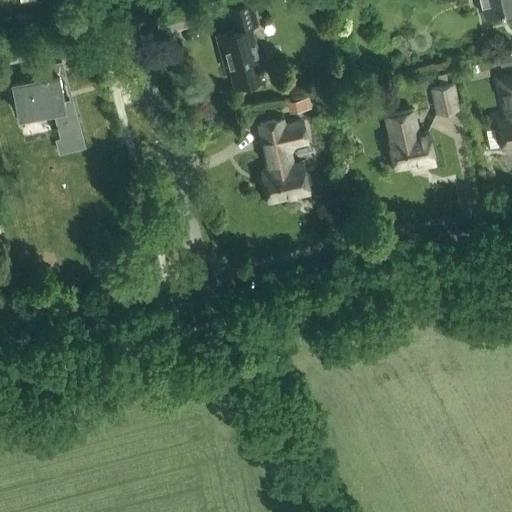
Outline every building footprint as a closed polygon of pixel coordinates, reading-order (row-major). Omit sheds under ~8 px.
[(511,0),(480,0),(484,15),(511,8),(511,0)] [(250,25),(257,23),(251,1),(229,7),(235,28),(217,32),(226,68),(230,67),(235,83),(264,75),(250,25)] [(83,144),(61,60),(41,64),(44,75),(12,80),(18,111),(53,104),(61,136),(56,137),(60,150),(83,144)] [(496,118),(502,143),(503,147),(511,145),(511,70),(497,74),(507,115),(496,118)] [(304,81),(288,84),(291,97),(307,94),(304,81)] [(434,112),(459,107),(453,82),(429,87),(434,112)] [(304,96),(286,101),(289,111),(307,107),(304,96)] [(417,166),(435,162),(428,130),(417,132),(412,109),(387,114),(392,137),(389,138),(395,166),(416,161),(417,166)] [(304,116),(281,122),(279,117),(257,122),(268,167),(259,169),(267,200),(308,189),(301,159),(291,162),(287,145),(310,139),(304,116)] [(279,341),(267,345),(271,358),(283,354),(279,341)]
